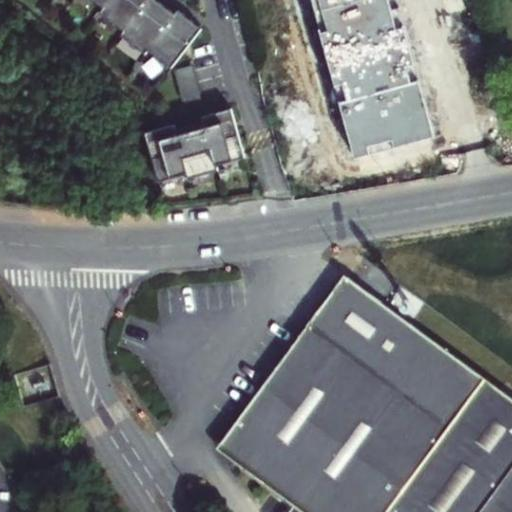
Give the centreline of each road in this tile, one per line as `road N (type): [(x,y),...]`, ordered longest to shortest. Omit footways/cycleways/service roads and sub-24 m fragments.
road 1 (residential): [(511,194),(244,240),(87,251)]
road 2 (unclassified): [(45,249),(82,405),(149,511)]
road 3 (unclassified): [(183,511),(100,374),(87,251)]
